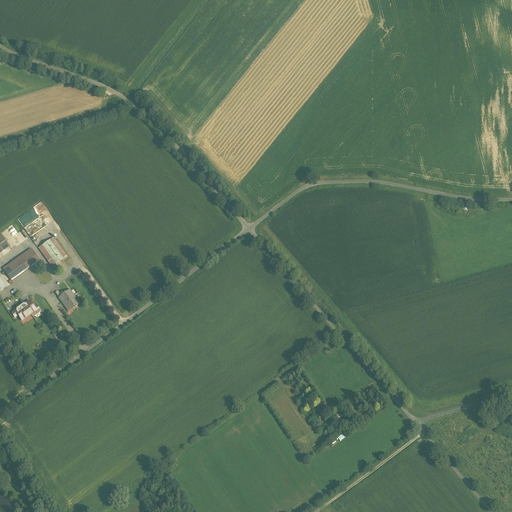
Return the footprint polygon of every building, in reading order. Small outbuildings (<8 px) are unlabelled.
[(33,223),(37,230),(48,223),(43,216),(36,220),(38,223),(36,224),(34,222),(33,223)] [(0,254),(10,248),(1,234),(0,234),(0,254)] [(68,257),(54,238),(39,249),(53,268),(68,257)] [(40,260),(32,249),(4,268),(12,280),(40,260)] [(80,303),(70,290),(58,298),(68,312),(80,303)] [(22,325),(40,313),(35,306),(32,308),(28,303),(10,315),(13,320),(17,318),(22,325)]
